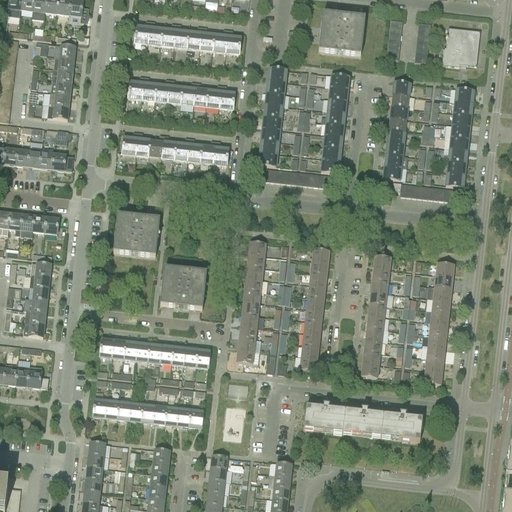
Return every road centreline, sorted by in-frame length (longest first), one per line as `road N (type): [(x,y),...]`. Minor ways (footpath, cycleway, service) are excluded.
road 1 (unclassified): [(63,511),(69,462),(60,407),(71,311)]
road 2 (unclassified): [(234,200),(256,0)]
road 3 (unclassified): [(84,187),(109,0)]
road 4 (tertiary): [(480,227),(461,408)]
road 5 (tertiary): [(493,409),(511,232)]
road 6 (tertiary): [(453,492),(327,480),(313,489),(307,511)]
road 7 (unclassified): [(226,330),(71,311)]
road 8 (unclassified): [(234,200),(84,187)]
road 9 (unclassified): [(326,394),(344,247)]
road 10 (unclassified): [(345,212),(362,77)]
road 11 (unclassified): [(480,227),(345,212)]
road 12 (unclassified): [(461,408),(326,394)]
road 13 (unclassified): [(505,15),(381,0)]
road 14 (unclassified): [(326,394),(275,390),(267,463)]
